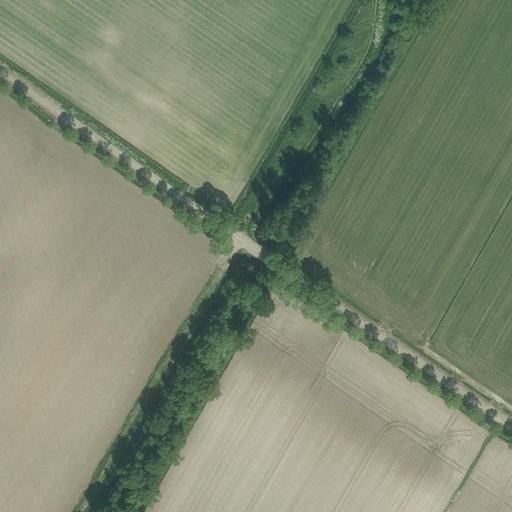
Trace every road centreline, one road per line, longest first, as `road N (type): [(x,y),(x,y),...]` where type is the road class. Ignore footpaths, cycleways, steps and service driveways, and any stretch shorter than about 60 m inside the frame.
road 1 (unclassified): [(511,425),(0,69)]
road 2 (track): [(243,238),(311,157),(384,30),(383,0)]
